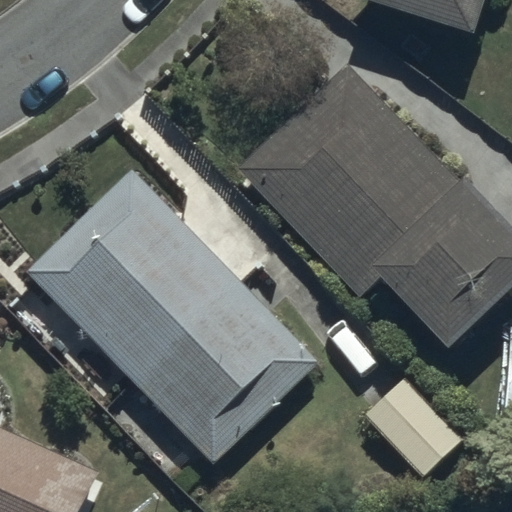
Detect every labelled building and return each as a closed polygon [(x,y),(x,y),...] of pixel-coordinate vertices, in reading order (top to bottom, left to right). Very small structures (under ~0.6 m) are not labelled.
[(371,0),(364,26),(481,62),(499,0),(371,0)] [(511,323),(511,245),(350,80),(242,186),(366,313),(381,298),(458,376),(511,323)] [(325,376),(134,185),(32,289),(220,480),(325,376)] [(408,392),(368,431),(426,491),(466,452),(408,392)] [(0,511),(92,511),(104,486),(0,438),(0,511)]
